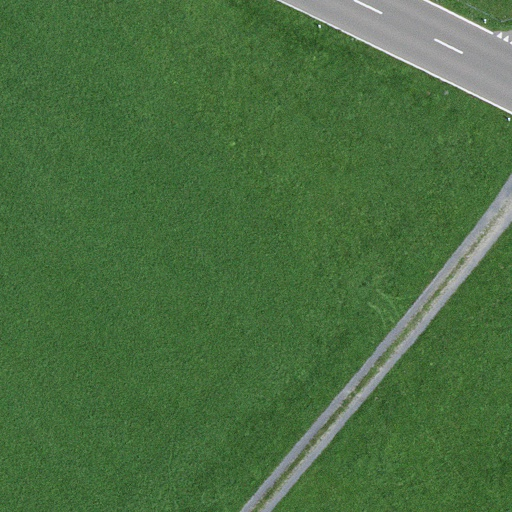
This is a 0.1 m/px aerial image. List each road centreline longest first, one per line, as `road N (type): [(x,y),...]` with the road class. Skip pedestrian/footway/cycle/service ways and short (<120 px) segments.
road 1 (track): [(511,199),(250,511)]
road 2 (primary): [(350,0),(511,78)]
